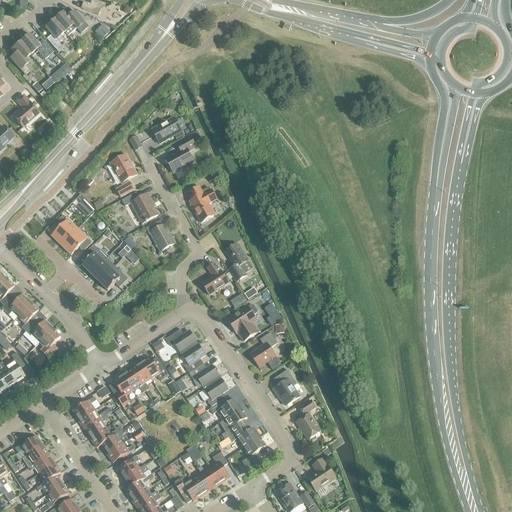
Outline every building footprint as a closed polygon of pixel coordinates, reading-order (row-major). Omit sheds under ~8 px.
[(90,0),(74,0),(85,4),(82,10),(97,16),(101,5),(90,1),(90,0)] [(62,13),(53,21),(64,33),(67,37),(73,32),(76,29),(80,35),(88,28),(74,12),(66,18),(62,13)] [(64,33),(53,21),(44,28),(52,38),(48,42),(46,40),(58,54),(63,49),(60,46),(59,44),(62,41),(59,38),(64,33)] [(103,26),(95,34),(100,40),(109,32),(103,26)] [(29,35),(20,43),(31,55),(36,51),(43,60),(52,52),(42,40),(37,45),(29,35)] [(20,43),(11,51),(17,57),(12,62),(24,76),(29,72),(25,67),(28,64),(25,60),(31,55),(20,43)] [(57,71),(50,78),(55,84),(62,78),(57,71)] [(36,84),(32,88),(37,94),(41,90),(36,84)] [(12,118),(22,129),(38,115),(29,104),(23,97),(17,102),(22,109),(12,118)] [(153,130),(161,144),(182,133),(174,119),(167,123),(162,121),(160,126),(153,130)] [(42,128),(47,133),(53,127),(48,122),(42,128)] [(0,152),(1,152),(0,151),(0,150),(13,140),(3,127),(0,129),(0,152)] [(195,132),(190,135),(194,142),(199,139),(195,132)] [(175,137),(177,142),(184,138),(182,133),(175,137)] [(130,141),(136,152),(142,148),(136,138),(130,141)] [(165,160),(173,174),(193,163),(188,153),(195,148),(190,139),(177,146),(180,152),(165,160)] [(110,165),(122,188),(117,191),(121,198),(133,191),(129,184),(127,185),(126,182),(137,176),(133,168),(131,169),(129,165),(130,164),(126,156),(110,165)] [(213,173),(206,176),(209,182),(216,178),(213,173)] [(209,205),(216,201),(211,191),(203,196),(199,188),(188,195),(192,202),(189,203),(191,207),(193,207),(195,210),(193,211),(201,224),(215,216),(209,205)] [(151,205),(152,204),(147,195),(139,199),(136,194),(122,202),(125,208),(131,205),(142,225),(146,223),(146,224),(148,223),(147,222),(158,217),(151,205)] [(93,205),(97,212),(104,208),(100,201),(93,205)] [(88,207),(82,213),(87,218),(93,213),(88,207)] [(59,230),(51,237),(61,247),(77,230),(63,216),(54,226),(59,230)] [(157,245),(156,248),(158,249),(160,252),(175,245),(165,226),(155,232),(152,226),(146,230),(149,236),(151,235),(157,245)] [(77,230),(61,247),(71,257),(78,249),(83,253),(91,245),(77,230)] [(124,243),(128,247),(132,242),(128,238),(124,243)] [(237,245),(225,253),(235,268),(229,271),(237,283),(247,277),(241,267),(248,262),(237,245)] [(87,262),(82,267),(90,276),(107,260),(93,246),(82,258),(87,262)] [(130,252),(125,257),(128,260),(133,255),(130,252)] [(107,260),(90,276),(99,284),(115,268),(107,260)] [(201,284),(202,286),(202,287),(204,291),(206,291),(209,297),(229,285),(220,272),(215,265),(207,270),(212,277),(201,284)] [(115,268),(99,284),(107,293),(115,285),(119,289),(128,280),(115,268)] [(0,302),(0,303),(4,307),(13,298),(9,294),(14,288),(6,280),(0,286),(0,300),(1,301),(0,302)] [(253,289),(245,295),(248,300),(257,294),(253,289)] [(13,313),(17,318),(31,304),(23,296),(17,302),(13,298),(4,307),(2,309),(9,316),(13,313)] [(236,299),(230,302),(234,309),(240,306),(236,299)] [(22,329),(26,333),(35,324),(31,320),(39,312),(31,304),(17,318),(25,325),(22,329)] [(256,314),(257,312),(253,307),(251,307),(248,309),(247,308),(227,321),(236,335),(238,334),(244,343),(257,334),(251,325),(256,321),(253,317),(256,314)] [(32,336),(40,344),(53,330),(45,322),(39,328),(35,324),(26,333),(31,337),(32,336)] [(275,327),(276,335),(284,335),(283,326),(275,327)] [(53,330),(40,344),(44,348),(41,352),(44,355),(49,359),(57,350),(53,346),(61,338),(53,330)] [(174,345),(181,355),(197,344),(196,343),(195,344),(193,341),(194,340),(189,332),(184,336),(180,331),(166,340),(171,348),(174,345)] [(250,356),(259,369),(275,357),(271,351),(272,348),(277,345),(270,334),(260,341),(264,347),(250,356)] [(152,346),(157,354),(164,349),(159,342),(152,346)] [(184,367),(189,375),(203,365),(200,360),(205,357),(200,349),(198,350),(196,346),(198,345),(197,344),(181,355),(187,365),(184,367)] [(15,362),(5,369),(16,384),(25,378),(20,370),(25,367),(16,354),(11,357),(15,362)] [(141,365),(151,380),(157,376),(161,382),(169,377),(162,366),(157,369),(150,358),(145,362),(145,364),(141,366),(141,365)] [(0,365),(0,379),(0,380),(7,390),(16,384),(13,380),(5,369),(2,364),(0,365)] [(136,368),(132,371),(138,380),(146,392),(149,390),(145,384),(151,380),(141,365),(140,365),(141,366),(138,368),(136,368)] [(197,380),(204,390),(220,379),(219,378),(218,379),(216,375),(217,374),(216,373),(218,372),(215,367),(213,368),(212,366),(206,370),(203,365),(189,375),(194,382),(197,380)] [(172,367),(167,370),(170,375),(175,372),(172,367)] [(127,375),(123,378),(125,380),(133,392),(139,388),(143,394),(146,392),(138,380),(132,371),(127,374),(127,375)] [(274,380),(278,387),(273,390),(278,398),(279,397),(286,407),(299,398),(293,388),(297,385),(288,371),(274,380)] [(125,380),(123,378),(123,377),(122,377),(123,378),(120,380),(118,379),(113,383),(120,393),(115,397),(123,408),(131,402),(127,396),(133,392),(125,380)] [(204,391),(199,395),(204,403),(207,402),(211,409),(221,403),(226,400),(223,395),(228,391),(223,383),(221,384),(219,381),(220,380),(221,380),(220,379),(204,390),(204,391)] [(181,381),(176,384),(179,389),(184,386),(181,381)] [(105,388),(97,393),(102,400),(109,395),(105,388)] [(177,388),(172,391),(175,397),(181,393),(177,388)] [(79,422),(94,411),(90,406),(96,402),(94,398),(73,413),(76,418),(78,418),(80,421),(79,422)] [(218,412),(224,421),(241,410),(234,401),(224,408),(221,403),(211,409),(209,410),(213,416),(218,412)] [(308,414),(315,409),(311,402),(299,410),(304,416),(305,418),(296,424),(308,442),(321,433),(308,414)] [(132,410),(137,417),(145,412),(140,405),(132,410)] [(201,407),(195,411),(199,416),(204,412),(201,407)] [(120,410),(115,413),(119,420),(120,420),(124,417),(120,410)] [(225,434),(228,439),(239,431),(236,427),(247,419),(241,410),(224,421),(230,430),(225,434)] [(82,426),(85,431),(106,416),(104,413),(98,417),(94,411),(79,422),(80,421),(82,424),(82,426)] [(206,414),(199,419),(201,422),(208,417),(206,414)] [(91,440),(107,429),(103,423),(108,420),(106,416),(85,431),(88,435),(90,436),(92,439),(91,440)] [(124,417),(120,420),(124,426),(128,423),(124,417)] [(137,422),(130,426),(135,433),(141,429),(137,422)] [(97,449),(101,446),(118,434),(116,431),(111,435),(107,429),(91,440),(92,439),(94,442),(94,444),(97,449)] [(106,451),(108,454),(123,445),(119,439),(125,435),(122,431),(122,432),(120,429),(116,431),(118,434),(101,446),(104,451),(106,451)] [(237,440),(243,449),(260,439),(253,429),(242,437),(239,431),(228,439),(232,444),(237,440)] [(209,437),(204,441),(207,445),(212,442),(209,437)] [(23,451),(27,457),(42,447),(41,448),(39,445),(40,443),(37,438),(21,448),(21,446),(15,450),(18,454),(23,451)] [(249,459),(242,463),(247,471),(260,463),(258,460),(255,455),(266,448),(260,439),(243,449),(249,459)] [(217,447),(220,452),(228,447),(225,442),(217,447)] [(123,445),(108,454),(107,455),(108,455),(110,458),(110,460),(113,464),(135,450),(133,447),(127,451),(123,445)] [(27,457),(23,460),(27,466),(29,469),(49,456),(46,451),(43,451),(42,448),(43,447),(42,447),(27,457)] [(147,450),(154,460),(157,458),(150,447),(149,448),(147,450)] [(194,451),(188,455),(190,458),(194,464),(203,458),(197,449),(194,451)] [(322,453),(325,458),(331,455),(327,449),(322,453)] [(217,465),(210,469),(221,485),(230,479),(223,468),(228,465),(221,454),(213,459),(217,465)] [(35,469),(39,475),(54,465),(53,466),(51,463),(52,461),(49,456),(29,469),(31,472),(35,469)] [(124,480),(139,470),(135,464),(139,462),(136,457),(132,459),(133,461),(118,471),(121,476),(123,477),(125,479),(124,480)] [(161,459),(156,462),(161,469),(166,465),(161,459)] [(307,480),(316,493),(335,479),(327,467),(322,461),(313,467),(317,473),(307,480)] [(0,462),(0,482),(3,487),(7,485),(3,478),(8,475),(11,473),(6,466),(4,468),(0,462)] [(14,465),(11,468),(15,474),(19,472),(14,465)] [(39,484),(41,487),(57,477),(61,474),(58,469),(55,469),(53,466),(55,465),(54,465),(39,475),(43,481),(39,484)] [(163,471),(167,477),(173,473),(169,467),(163,471)] [(236,469),(234,470),(239,477),(244,474),(239,467),(236,469)] [(202,469),(199,471),(201,475),(212,491),(221,485),(210,469),(204,473),(202,469)] [(127,485),(130,489),(141,482),(151,476),(149,472),(143,476),(139,470),(124,480),(125,480),(127,482),(127,485)] [(201,475),(192,481),(203,497),(212,491),(201,475)] [(130,489),(125,492),(129,497),(131,497),(133,500),(132,501),(133,500),(147,491),(144,485),(153,479),(151,476),(141,482),(130,489)] [(43,490),(47,496),(62,486),(61,486),(59,484),(60,481),(57,477),(41,487),(36,490),(38,492),(43,490)] [(203,497),(192,481),(186,485),(182,479),(174,485),(181,496),(187,504),(187,505),(188,504),(187,504),(192,501),(193,503),(203,497)] [(276,494),(288,511),(292,511),(303,505),(289,485),(276,494)] [(62,486),(47,496),(51,502),(46,506),(49,510),(54,506),(54,505),(69,495),(65,490),(63,489),(61,487),(62,486)] [(134,505),(138,510),(159,496),(156,493),(151,496),(147,491),(133,500),(135,503),(134,505)] [(8,495),(7,493),(4,496),(9,504),(9,503),(12,501),(8,495)] [(301,497),(309,509),(314,506),(306,494),(301,497)] [(154,511),(159,509),(155,503),(161,499),(159,496),(138,510),(139,511),(154,511)] [(177,497),(173,499),(170,501),(178,511),(184,507),(177,497)] [(74,511),(78,510),(77,510),(75,508),(76,505),(72,500),(57,510),(56,509),(51,511),(74,511)]
